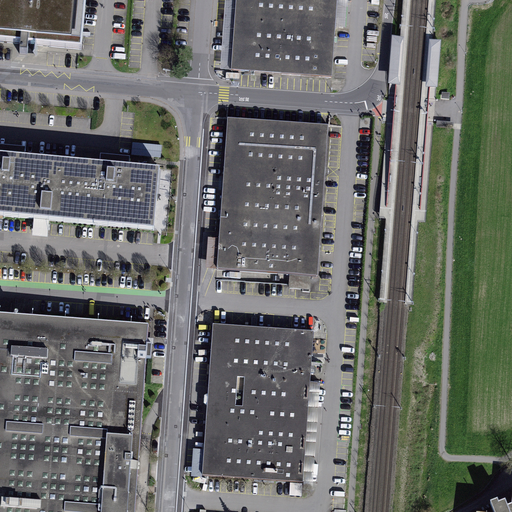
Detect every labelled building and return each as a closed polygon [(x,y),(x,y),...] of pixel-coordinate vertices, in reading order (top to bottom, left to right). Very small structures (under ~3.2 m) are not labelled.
[(85,0),(0,0),(0,44),(80,54),(85,0)] [(235,0),(230,69),(334,77),(339,0),(235,0)] [(396,84),(400,84),(404,35),(400,34),(392,34),(388,83),(393,83),(396,84)] [(433,86),(438,87),(441,40),(433,39),(429,39),(426,86),(430,86),(433,86)] [(437,120),(436,127),(454,128),(454,122),(437,120)] [(328,130),(228,123),(217,275),(318,282),(328,130)] [(0,217),(51,222),(56,163),(0,158),(0,217)] [(56,163),(51,222),(155,230),(160,172),(56,163)] [(134,511),(148,318),(0,307),(0,511),(134,511)] [(309,335),(213,328),(202,486),(297,493),(309,335)]
